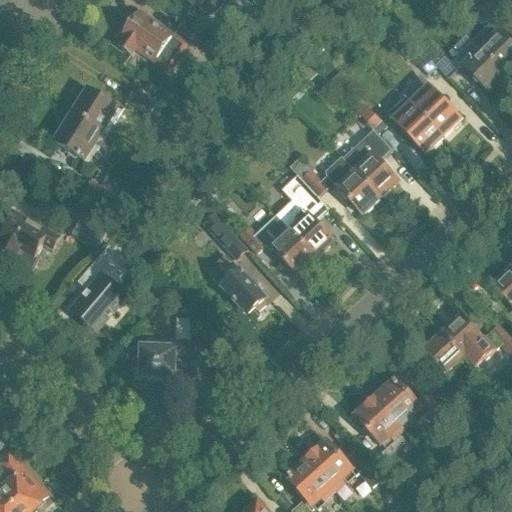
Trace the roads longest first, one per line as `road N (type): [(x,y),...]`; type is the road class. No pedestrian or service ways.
road 1 (residential): [(152,492),(511,169)]
road 2 (residential): [(152,492),(0,351)]
